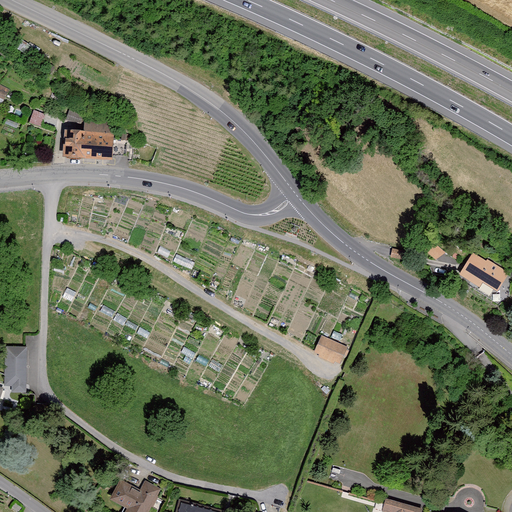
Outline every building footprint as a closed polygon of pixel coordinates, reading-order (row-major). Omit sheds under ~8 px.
[(42,127),(47,114),(36,110),(31,123),(42,127)] [(85,132),(65,130),(63,156),(113,160),(116,123),(86,121),(85,132)] [(435,260),(444,254),(435,242),(427,248),(435,260)] [(486,282),(500,292),(511,275),(476,252),(462,274),(482,287),(486,282)] [(347,346),(320,335),(312,353),(339,365),(347,346)] [(0,413),(8,388),(0,385),(0,413)] [(149,511),(161,488),(145,480),(140,489),(121,479),(111,499),(127,506),(123,511),(149,511)] [(420,511),(422,509),(385,498),(380,511),(420,511)] [(223,511),(224,510),(181,500),(177,511),(223,511)]
